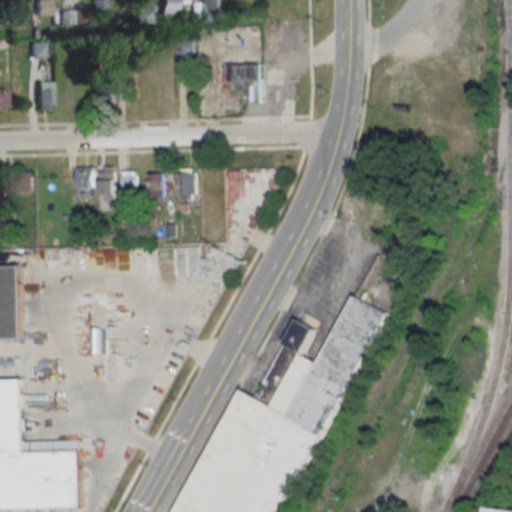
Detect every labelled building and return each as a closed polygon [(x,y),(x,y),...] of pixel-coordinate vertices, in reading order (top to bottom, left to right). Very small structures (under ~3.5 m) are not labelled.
[(50,14),(49,0),(36,0),(36,14),(50,14)] [(175,16),(175,0),(159,0),(159,16),(175,16)] [(215,0),(198,0),(199,17),(216,17),(215,0)] [(135,23),(153,23),(153,6),(135,6),(135,23)] [(81,23),(81,10),(62,10),(62,23),(81,23)] [(178,35),(178,59),(196,59),(196,35),(178,35)] [(48,57),(48,42),(31,42),(31,57),(48,57)] [(262,102),(262,63),(227,63),(227,81),(237,81),(237,89),(246,89),(246,102),(262,102)] [(122,77),(100,77),(100,105),(122,105),(122,77)] [(52,110),(52,81),(37,81),(37,110),(52,110)] [(79,166),(79,188),(96,188),(96,166),(79,166)] [(32,167),(4,167),(4,191),(32,191),(32,167)] [(100,209),(117,209),(117,167),(100,167),(100,209)] [(123,198),(139,198),(139,171),(123,171),(123,198)] [(197,171),(180,171),(180,197),(197,197),(197,171)] [(166,196),(166,172),(150,172),(150,196),(166,196)] [(0,237),(19,238),(19,221),(0,221),(0,237)] [(22,265),(0,265),(0,339),(23,339),(22,265)] [(298,318),(262,397),(241,387),(182,511),(287,511),(384,308),(355,295),(323,363),(305,355),(318,328),(298,318)] [(0,379),(0,507),(83,505),(82,439),(26,440),(25,379),(0,379)]
